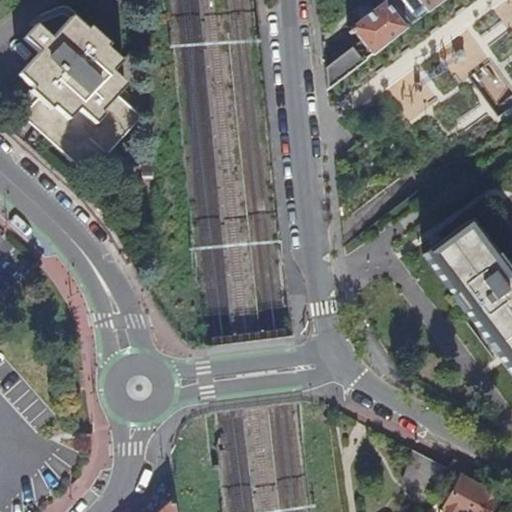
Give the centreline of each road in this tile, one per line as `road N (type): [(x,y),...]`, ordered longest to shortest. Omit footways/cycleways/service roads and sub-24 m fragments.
road 1 (residential): [(328,367),(296,0)]
road 2 (residential): [(136,362),(85,252),(0,173)]
road 3 (unknown): [(376,246),(511,419)]
road 4 (residential): [(511,465),(328,367)]
road 5 (unclassified): [(164,383),(328,367)]
road 6 (unknown): [(337,273),(436,201)]
